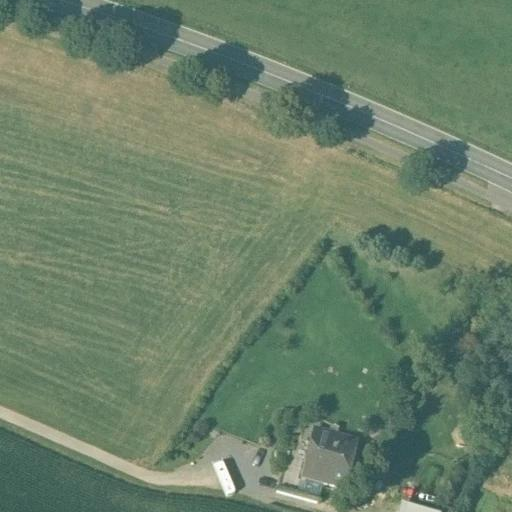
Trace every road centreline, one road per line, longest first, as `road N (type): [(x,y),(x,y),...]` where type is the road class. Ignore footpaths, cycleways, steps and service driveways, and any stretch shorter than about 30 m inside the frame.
road 1 (secondary): [(511,188),(348,113),(35,0)]
road 2 (track): [(0,408),(161,479),(208,471)]
